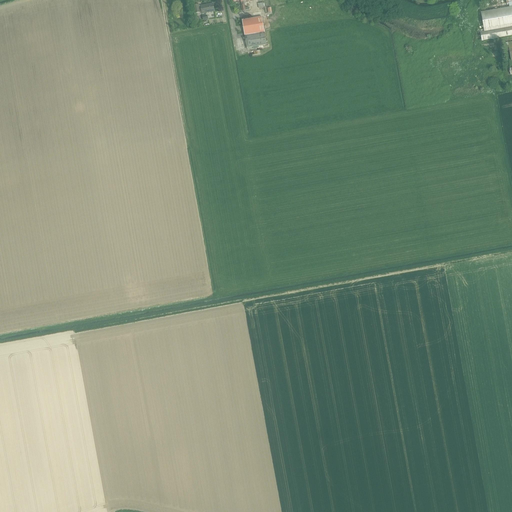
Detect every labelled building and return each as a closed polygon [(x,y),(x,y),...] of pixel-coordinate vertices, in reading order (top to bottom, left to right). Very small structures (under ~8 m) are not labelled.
[(233,0),(233,2),(241,0),(241,2),(242,11),(245,10),(245,6),(244,2),(253,0),(252,0),(233,0)] [(511,0),(506,0),(508,5),(509,5),(509,7),(481,12),(484,32),(480,32),(482,41),(511,35),(511,0)] [(194,14),(202,13),(202,14),(215,12),(213,4),(200,6),(200,5),(193,6),(194,14)] [(262,17),(242,20),(247,48),(267,45),(262,17)] [(505,52),(509,51),(511,63),(511,62),(511,42),(508,43),(503,44),(505,52)]
